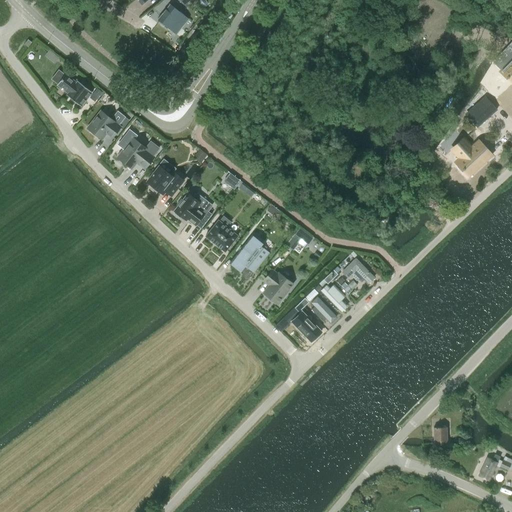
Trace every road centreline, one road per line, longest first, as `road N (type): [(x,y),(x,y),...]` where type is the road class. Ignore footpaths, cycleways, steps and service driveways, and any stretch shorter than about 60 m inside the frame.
road 1 (unclassified): [(302,363),(121,189),(0,37)]
road 2 (unclassified): [(302,363),(511,164)]
road 3 (tertiary): [(198,99),(182,121),(149,118),(25,13)]
road 4 (unclassified): [(160,511),(302,363)]
road 5 (unclassified): [(511,319),(390,448)]
road 6 (unclassified): [(511,505),(390,448)]
